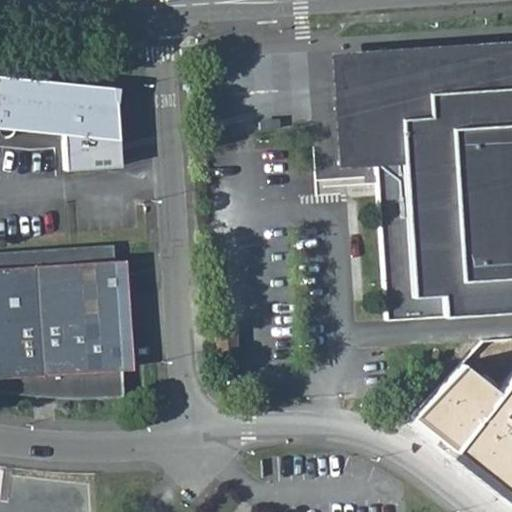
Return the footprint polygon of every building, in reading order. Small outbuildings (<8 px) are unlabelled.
[(511,46),(331,59),(333,87),(395,83),(394,67),(511,59),(511,46)] [(333,87),(338,170),(376,167),(387,325),(511,316),(511,59),(394,67),(395,83),(333,87)] [(115,139),(111,86),(0,74),(0,133),(2,133),(5,130),(6,127),(55,132),(58,169),(107,164),(105,138),(115,139)] [(118,399),(108,247),(23,253),(0,253),(0,390),(11,393),(47,397),(85,399),(118,399)] [(210,325),(212,354),(237,352),(234,324),(210,325)] [(459,357),(404,424),(510,511),(511,511),(511,366),(496,387),(459,357)]
